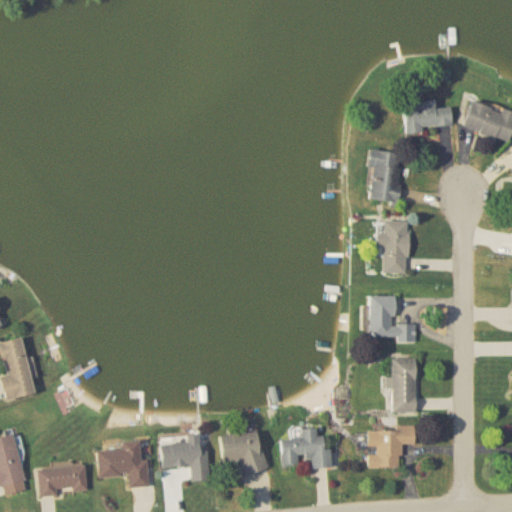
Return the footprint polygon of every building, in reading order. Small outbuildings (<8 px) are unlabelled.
[(451,127),(450,107),(434,108),(434,100),(412,102),(412,107),(404,107),(405,130),(451,127)] [(511,127),(511,112),(470,101),(463,129),(508,142),(511,127)] [(371,149),(366,199),(396,203),(402,153),(371,149)] [(382,247),(382,273),(407,273),(407,221),(383,221),(383,234),(376,234),(376,247),(382,247)] [(371,338),(396,338),(396,343),(415,344),(416,324),(393,324),(394,297),(369,296),(369,316),(362,316),(362,326),(371,327),(371,338)] [(0,377),(5,400),(34,394),(22,337),(0,341),(0,352),(5,375),(0,376),(0,377)] [(415,359),(391,359),(391,412),(415,412),(415,359)] [(280,440),(282,466),(297,466),(297,458),(310,457),(311,469),(331,468),(330,450),(323,450),(323,436),(316,437),(315,428),(294,429),(294,439),(280,440)] [(414,445),(414,428),(368,428),(367,451),(368,451),(368,467),(400,468),(401,445),(414,445)] [(264,471),(260,432),(219,436),(222,463),(240,462),(241,473),(264,471)] [(0,495),(25,491),(14,435),(0,437),(0,495)] [(191,482),(208,481),(204,436),(159,439),(162,469),(190,466),(191,482)] [(98,478),(128,476),(128,488),(146,487),(144,440),(121,442),(122,450),(97,451),(98,478)] [(39,495),(86,492),(85,466),(37,468),(39,495)]
